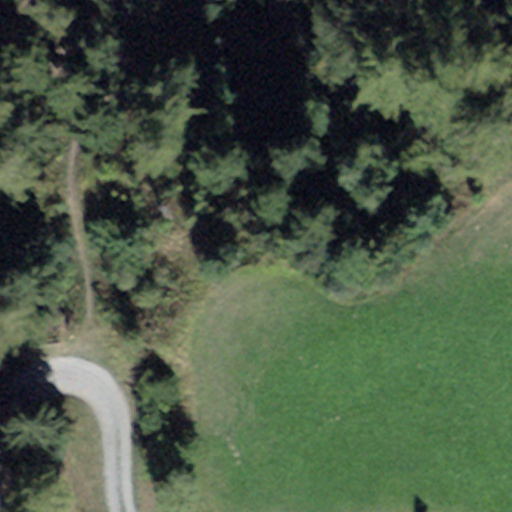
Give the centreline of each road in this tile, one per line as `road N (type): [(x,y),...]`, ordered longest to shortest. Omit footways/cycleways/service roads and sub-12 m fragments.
road 1 (track): [(8,511),(39,410),(103,354)]
road 2 (track): [(103,354),(128,408),(130,511)]
